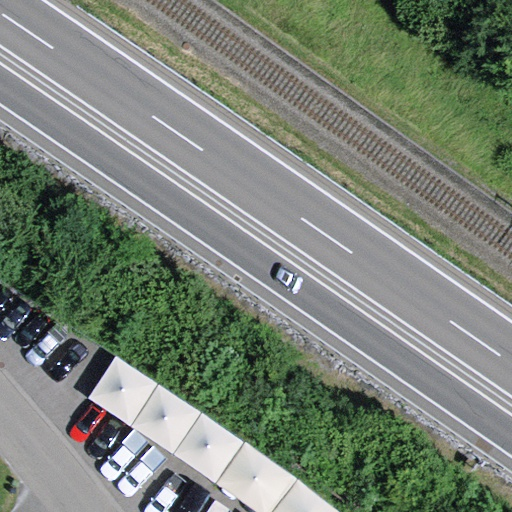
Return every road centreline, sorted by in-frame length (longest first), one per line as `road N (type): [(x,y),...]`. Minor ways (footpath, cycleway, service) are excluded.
road 1 (trunk): [(0,82),(511,437)]
road 2 (trunk): [(511,364),(0,13)]
road 3 (residential): [(0,399),(97,511)]
